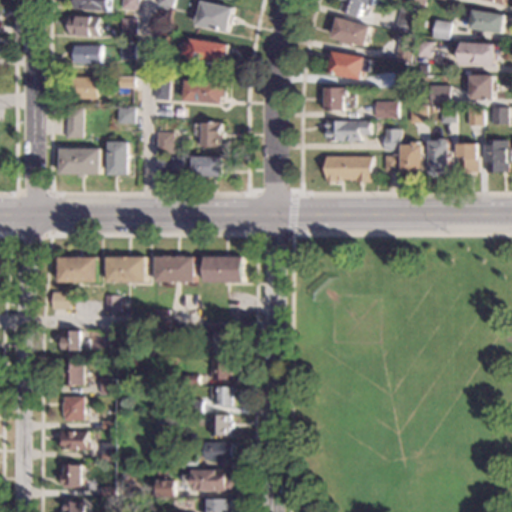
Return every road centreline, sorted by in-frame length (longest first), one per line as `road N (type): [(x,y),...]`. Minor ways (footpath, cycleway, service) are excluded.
road 1 (residential): [(272,511),(276,214)]
road 2 (residential): [(27,511),(34,215)]
road 3 (secondary): [(276,214),(0,216)]
road 4 (secondary): [(511,215),(276,214)]
road 5 (residential): [(276,214),(277,68),(290,0)]
road 6 (residential): [(34,215),(38,0)]
